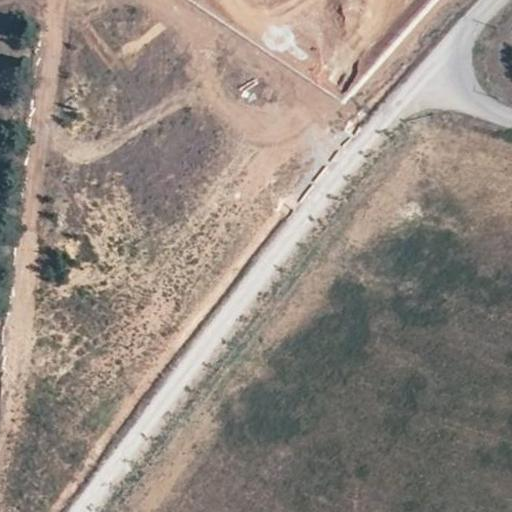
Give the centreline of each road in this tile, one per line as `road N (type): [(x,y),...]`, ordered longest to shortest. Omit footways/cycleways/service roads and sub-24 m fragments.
road 1 (unclassified): [(78,511),(422,85)]
road 2 (track): [(53,0),(12,404),(0,454)]
